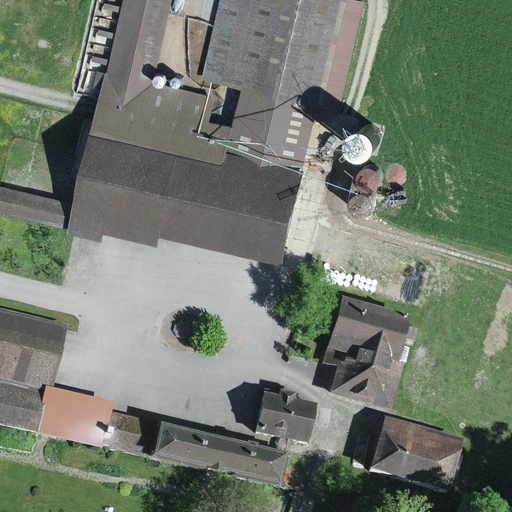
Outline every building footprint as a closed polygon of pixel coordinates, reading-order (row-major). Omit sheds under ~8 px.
[(370,0),(219,0),(202,79),(245,89),(236,129),(207,122),(212,100),(151,86),(170,0),(124,0),(108,74),(97,71),(93,89),(101,91),(97,111),(85,163),(119,170),(105,230),(159,242),(161,233),(287,262),(321,111),(344,116),(370,0)] [(158,81),(159,83),(161,84),(163,84),(165,84),(167,83),(168,82),(169,80),(169,78),(169,77),(168,75),(166,74),(165,73),(163,73),(161,73),(159,74),(158,76),(158,78),(158,80),(158,81)] [(175,85),(177,86),(179,86),(180,86),(182,85),(183,84),(183,82),(184,81),(183,79),(182,78),(181,77),(179,76),(178,76),(176,77),(175,78),(174,79),(173,81),(173,83),(174,84),(175,85)] [(358,144),(360,148),(364,151),(369,153),(374,153),(378,152),(382,149),(385,144),(387,140),(387,134),(385,130),(381,126),(377,124),(372,123),(367,124),(362,126),(359,130),(357,134),(356,139),(358,144)] [(85,163),(76,202),(70,227),(104,235),(105,230),(119,170),(85,163)] [(363,186),(367,189),(371,190),(375,190),(379,188),(383,186),(385,182),(386,178),(385,174),(384,170),(381,167),(377,166),(374,165),(370,165),(366,167),(363,169),(361,173),(360,178),(361,182),(363,186)] [(76,202),(0,185),(0,211),(70,227),(76,202)] [(357,212),(360,215),(364,216),(369,216),(373,215),(376,212),(379,208),(379,204),(379,200),(377,197),(375,194),(371,192),(367,191),(363,191),(360,193),(357,196),(354,200),(354,204),(355,208),(357,212)] [(392,314),(340,300),(322,364),(336,368),(329,395),(391,413),(404,368),(396,364),(408,324),(396,321),(392,314)] [(65,327),(0,312),(0,426),(279,491),(288,455),(110,414),(112,406),(50,392),(65,327)] [(409,328),(405,340),(415,343),(419,331),(409,328)] [(277,399),(264,396),(255,434),(307,447),(316,407),(294,402),(295,396),(279,392),(277,399)] [(462,442),(385,419),(370,470),(447,493),(462,442)]
